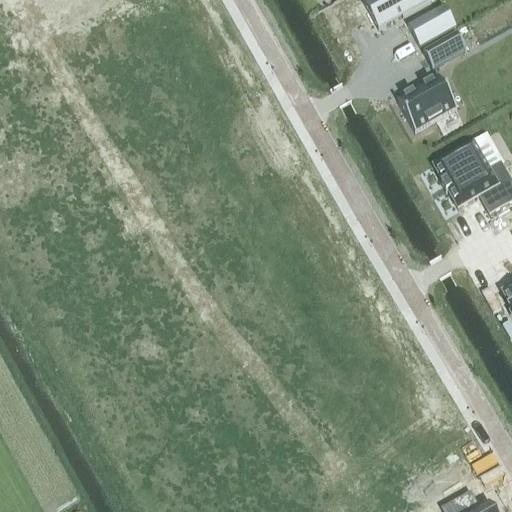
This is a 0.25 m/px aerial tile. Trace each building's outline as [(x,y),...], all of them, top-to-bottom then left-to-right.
[(424,0),(371,0),(362,5),(378,33),(427,6),(424,0)] [(426,18),(391,37),(403,58),(438,38),(426,18)] [(456,36),(423,55),(433,73),(466,53),(456,36)] [(439,81),(397,104),(415,136),(457,112),(439,81)] [(435,167),(433,168),(434,170),(443,187),(442,188),(446,195),(448,194),(457,211),(458,213),(460,212),(459,212),(479,201),(489,219),(511,205),(511,187),(501,167),(489,174),(474,148),(475,147),(474,146),(472,147),(435,168),(435,167)] [(511,291),(501,298),(511,316),(511,291)] [(492,511),(488,503),(470,511),(469,511),(465,502),(451,511),(492,511)]
